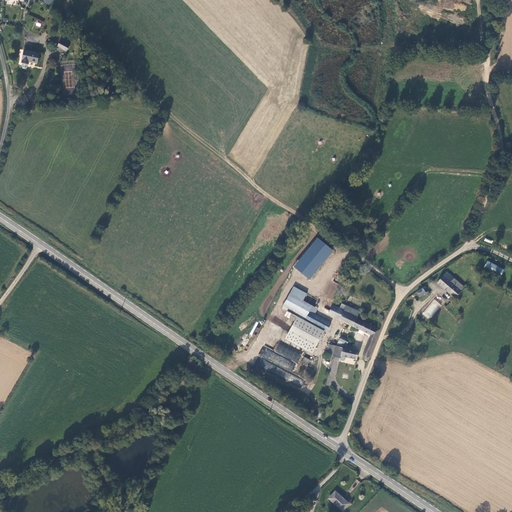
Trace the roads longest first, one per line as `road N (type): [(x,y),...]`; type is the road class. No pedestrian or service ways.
road 1 (secondary): [(341,451),(0,217)]
road 2 (unclassified): [(341,451),(393,307),(470,241)]
